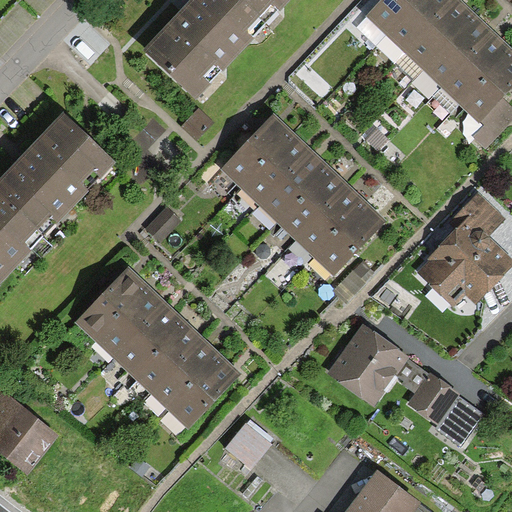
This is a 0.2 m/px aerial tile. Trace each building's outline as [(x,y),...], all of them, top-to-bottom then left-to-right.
[(145,56),(196,105),(295,0),(196,0),(189,9),(145,56)] [(383,0),(365,20),(480,128),(482,125),(486,128),(475,140),(486,150),(511,122),(511,107),(506,101),(511,95),(511,48),(500,38),(489,27),(462,1),(460,0),(383,0)] [(200,111),(183,129),(196,141),(213,123),(200,111)] [(220,172),(335,282),(389,226),(379,217),(353,192),(342,181),(317,157),(305,146),(280,122),(274,116),(220,172)] [(0,285),(116,167),(67,120),(29,159),(0,188),(0,285)] [(420,275),(454,308),(466,296),(477,306),(511,269),(511,261),(487,237),(505,218),(479,193),(450,223),(458,230),(429,260),(431,263),(420,275)] [(179,222),(168,211),(147,231),(158,243),(179,222)] [(365,262),(334,292),(346,305),(377,274),(365,262)] [(76,328),(188,434),(242,377),(234,369),(208,344),(196,334),(171,310),(161,299),(135,275),(130,270),(76,328)] [(460,399),(462,396),(432,374),(431,376),(410,360),(411,358),(384,338),(364,323),(326,374),(372,409),(395,378),(417,394),(408,407),(437,429),(460,399)] [(0,453),(28,475),(58,436),(3,394),(0,397),(0,453)] [(484,416),(460,399),(437,429),(436,430),(461,448),(484,416)] [(225,451),(252,471),(271,445),(245,425),(225,451)] [(427,511),(378,473),(348,511),(427,511)]
